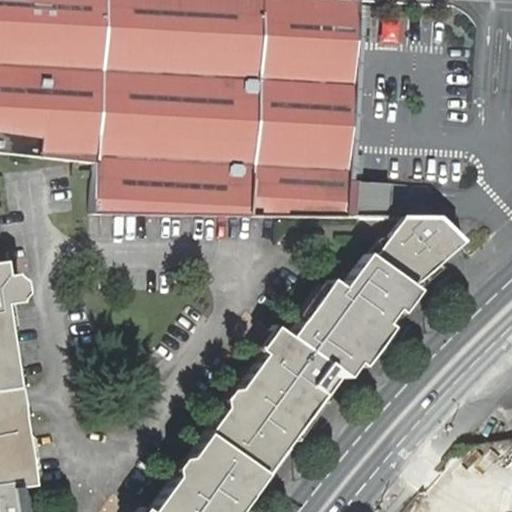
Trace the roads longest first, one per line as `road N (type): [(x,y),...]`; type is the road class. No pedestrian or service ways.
road 1 (primary): [(511,279),(297,511)]
road 2 (primary): [(346,511),(511,329)]
